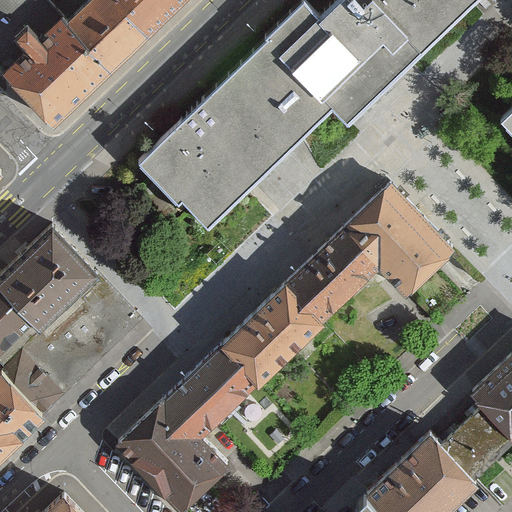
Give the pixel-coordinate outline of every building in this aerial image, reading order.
[(0,0),(0,65),(2,67),(24,46),(12,34),(25,21),(37,33),(60,11),(48,0),(0,0)] [(148,25),(123,0),(79,0),(63,15),(109,63),(120,52),(138,35),(148,25)] [(123,0),(148,25),(174,0),(123,0)] [(466,0),(333,0),(319,14),(304,0),(302,0),(141,158),(206,224),(328,104),(344,120),(466,0)] [(109,63),(63,15),(60,11),(37,33),(25,21),(12,34),(24,46),(2,67),(51,118),(109,63)] [(511,106),(501,116),(511,127),(511,106)] [(389,171),(343,214),(381,255),(406,282),(434,256),(449,242),(453,239),(389,171)] [(343,214),(287,267),(326,308),(363,272),(381,255),(343,214)] [(96,265),(52,219),(0,269),(0,278),(31,310),(39,319),(96,265)] [(219,330),(222,334),(258,372),(326,308),(287,267),(219,330)] [(108,277),(72,312),(105,347),(142,312),(108,277)] [(0,340),(31,310),(0,278),(0,340)] [(29,352),(62,387),(105,347),(72,312),(29,352)] [(209,346),(165,388),(201,425),(211,415),(258,372),(222,334),(209,346)] [(511,349),(473,387),(482,395),(511,426),(511,349)] [(12,369),(45,403),(62,387),(29,352),(12,369)] [(2,358),(0,360),(0,446),(45,403),(12,369),(2,358)] [(117,434),(182,500),(229,453),(201,425),(165,388),(117,434)] [(511,432),(511,426),(482,395),(444,431),(477,466),(511,432)] [(477,466),(444,431),(436,423),(369,487),(392,511),(428,511),(443,498),(471,472),(477,466)] [(392,511),(369,487),(363,493),(363,506),(350,506),(349,511),(392,511)] [(42,511),(83,511),(64,491),(42,511)]
